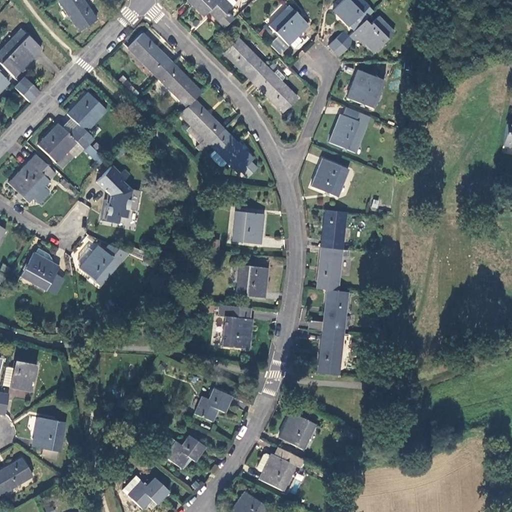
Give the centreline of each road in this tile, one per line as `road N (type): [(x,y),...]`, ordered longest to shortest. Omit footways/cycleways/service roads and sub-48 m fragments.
road 1 (residential): [(282,170),(295,236),(291,306),(251,429),(201,505)]
road 2 (residential): [(142,1),(238,94),(282,170)]
road 3 (residential): [(142,1),(0,149)]
road 4 (residential): [(313,51),(331,67),(282,170)]
